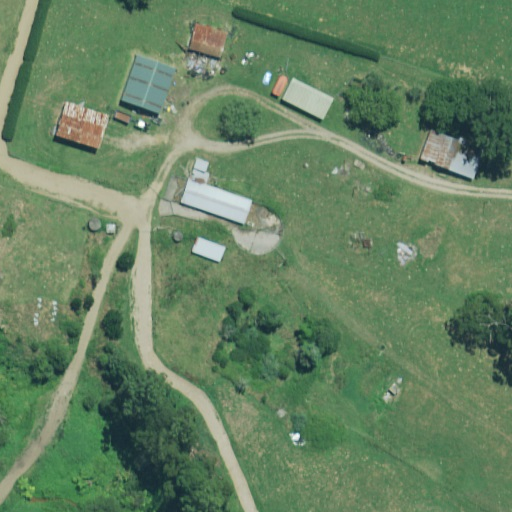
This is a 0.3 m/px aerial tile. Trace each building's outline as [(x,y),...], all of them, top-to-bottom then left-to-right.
[(227,33),(195,24),(188,49),(220,58),(227,33)] [(175,70),(135,56),(120,102),(160,115),(175,70)] [(322,90),(294,76),(282,100),(323,120),(335,96),(322,90)] [(108,116),(66,103),(56,136),(98,149),(108,116)] [(480,155),(428,136),(419,159),(472,179),(480,155)] [(208,162),(195,159),(192,169),(205,172),(208,162)] [(252,201),(189,180),(181,203),(244,224),(252,201)] [(102,220),(90,219),(89,230),(101,231),(102,220)] [(225,248),(198,239),(194,253),(220,262),(225,248)]
